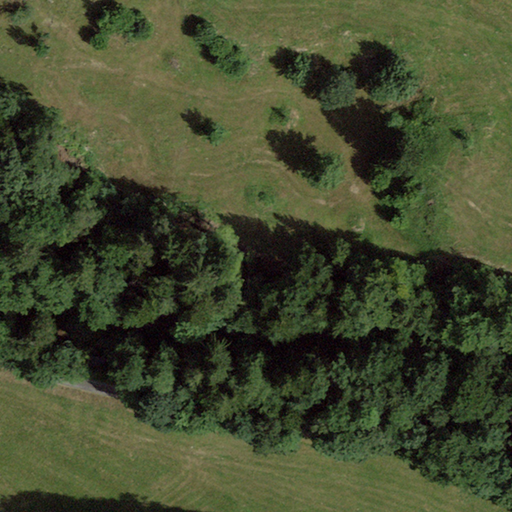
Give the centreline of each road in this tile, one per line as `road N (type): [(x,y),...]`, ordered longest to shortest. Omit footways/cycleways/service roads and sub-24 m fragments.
road 1 (track): [(0,332),(64,377),(318,424),(511,490)]
road 2 (track): [(511,345),(457,335),(280,330),(0,292)]
